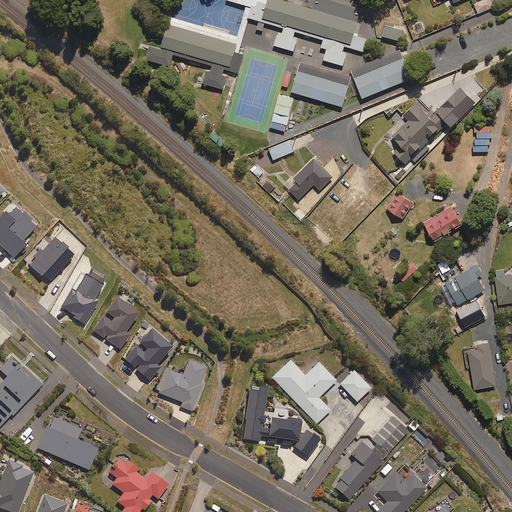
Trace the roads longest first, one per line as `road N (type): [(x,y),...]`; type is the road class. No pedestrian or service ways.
road 1 (track): [(12,0),(122,88),(361,308),(511,478)]
road 2 (residential): [(302,511),(114,399),(0,294)]
